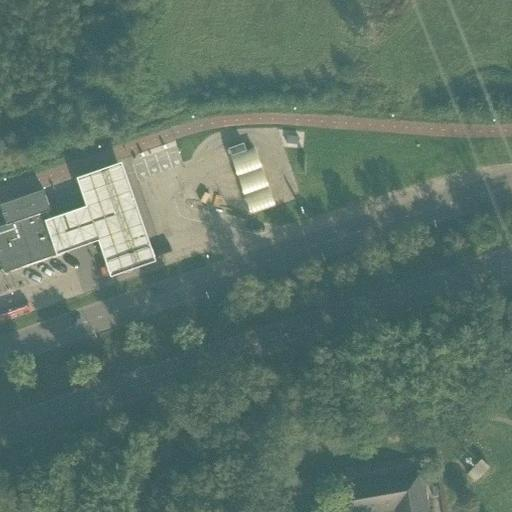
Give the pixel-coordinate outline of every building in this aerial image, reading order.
[(231,157),(246,152),(243,144),(228,149),(231,157)] [(231,153),(251,211),(274,204),(254,145),(231,153)] [(85,207),(49,220),(61,254),(96,242),(109,278),(157,261),(122,163),(76,179),(85,207)] [(6,226),(0,227),(0,263),(4,274),(31,264),(61,254),(49,220),(47,212),(50,211),(50,210),(45,195),(43,191),(0,205),(0,207),(5,222),(6,226)] [(469,473),(468,474),(467,475),(476,483),(490,468),(481,460),(469,473)] [(426,511),(420,473),(348,486),(352,511),(426,511)]
